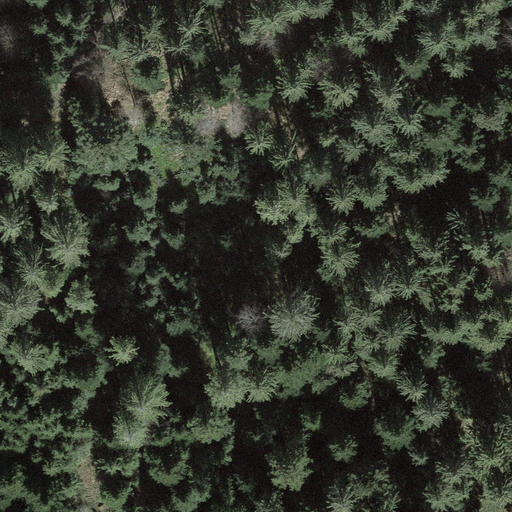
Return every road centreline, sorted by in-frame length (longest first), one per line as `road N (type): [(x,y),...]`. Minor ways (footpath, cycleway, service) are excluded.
road 1 (track): [(504,0),(502,39),(475,115),(137,511)]
road 2 (track): [(121,0),(52,96),(0,111)]
